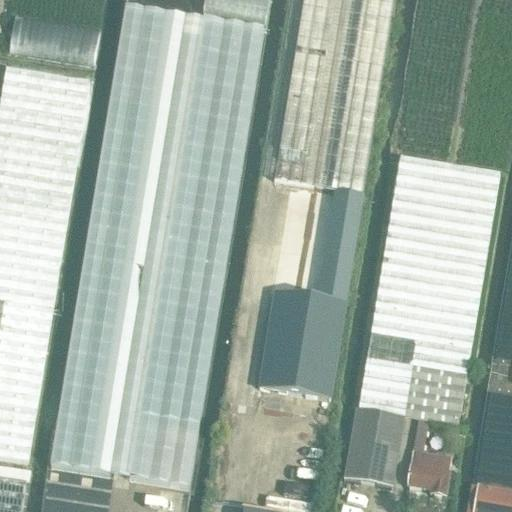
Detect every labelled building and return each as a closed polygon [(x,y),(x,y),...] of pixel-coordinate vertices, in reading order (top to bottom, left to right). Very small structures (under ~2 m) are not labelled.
[(304,0),(303,7),(274,184),(292,188),(363,199),(396,0),(304,0)] [(189,494),(263,35),(126,13),(51,471),(189,494)] [(0,106),(0,408),(36,415),(89,85),(6,72),(0,106)] [(498,178),(399,161),(358,414),(404,422),(429,426),(457,431),(468,361),(483,272),(498,178)] [(265,353),(259,392),(330,404),(345,312),(363,201),(335,196),(316,307),(274,300),(265,353)] [(0,461),(28,466),(36,415),(0,408),(0,461)] [(357,414),(344,484),(392,492),(404,422),(358,414),(357,414)] [(423,457),(429,426),(418,424),(413,455),(407,490),(431,494),(430,498),(445,501),(452,462),(423,457)] [(297,429),(283,511),(311,511),(324,433),(297,429)] [(21,511),(26,486),(0,482),(0,511),(21,511)] [(471,488),(468,509),(474,510),(473,511),(511,511),(511,495),(478,489),(471,488)]
